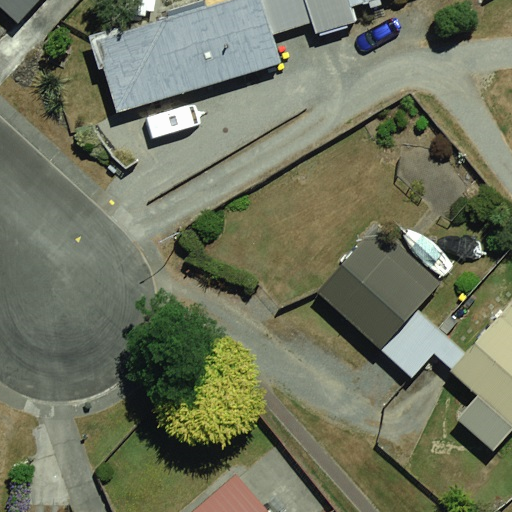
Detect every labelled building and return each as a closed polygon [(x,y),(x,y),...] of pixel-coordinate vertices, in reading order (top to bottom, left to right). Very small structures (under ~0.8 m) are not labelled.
[(0,0),(0,18),(2,21),(23,0),(0,0)] [(222,0),(189,0),(84,31),(107,110),(243,70),(222,0)] [(278,0),(285,23),(365,0),(278,0)] [(373,230),(319,293),(382,348),(437,286),(373,230)] [(511,306),(510,305),(450,370),(478,396),(458,418),(492,449),(511,427),(511,306)] [(270,511),(235,473),(191,511),(270,511)]
